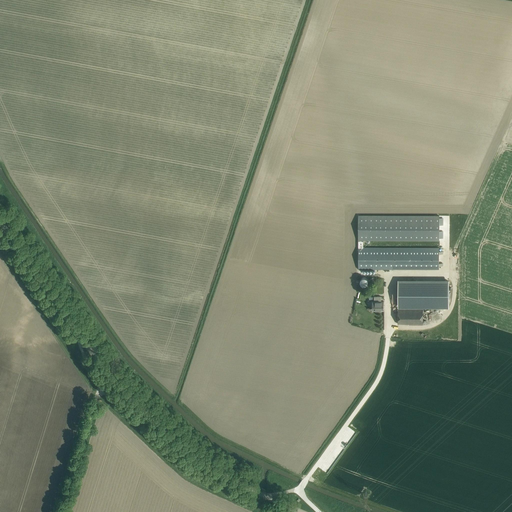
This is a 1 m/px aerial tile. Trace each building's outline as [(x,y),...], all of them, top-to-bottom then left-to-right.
[(359,216),(358,248),(363,248),(363,240),(439,240),(439,216),(359,216)] [(439,269),(439,248),(363,248),(358,248),(358,274),(362,274),(362,269),(439,269)] [(360,279),(360,281),(360,283),(361,284),(363,285),(365,285),(367,284),(368,283),(368,281),(368,279),(367,278),(365,277),(363,277),(362,277),(360,279)] [(398,306),(439,306),(439,293),(439,281),(398,280),(398,306)] [(384,310),(384,301),(381,301),(381,299),(381,296),(374,296),(374,301),(372,301),(372,305),(372,310),(384,310)] [(423,323),(423,308),(403,308),(398,308),(398,323),(403,323),(423,323)]
